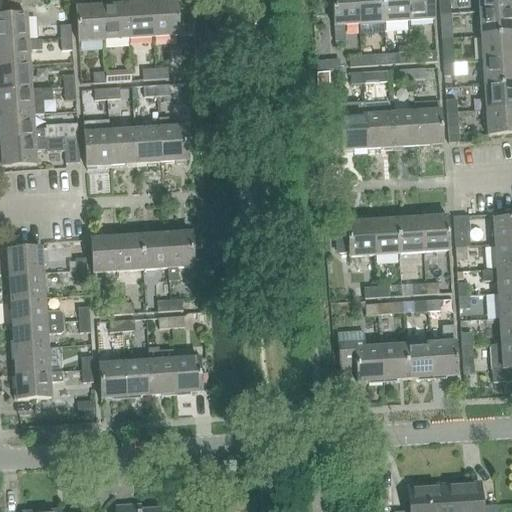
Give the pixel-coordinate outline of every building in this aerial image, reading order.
[(345,43),(344,27),(358,27),(356,0),(332,0),(335,43),(345,43)] [(356,0),(358,27),(384,25),(382,0),(356,0)] [(406,0),(382,0),(384,25),(408,23),(406,0)] [(432,0),(406,0),(408,23),(434,21),(432,0)] [(511,0),(478,0),(480,15),(511,12),(511,0)] [(176,2),(150,4),(152,39),(179,38),(176,2)] [(450,17),(449,2),(439,2),(440,17),(450,17)] [(150,4),(126,5),(128,41),(152,39),(150,4)] [(126,5),(101,7),(103,42),(128,41),(126,5)] [(103,42),(101,7),(77,8),(79,44),(103,42)] [(511,12),(480,15),(481,39),(511,36),(511,12)] [(0,17),(0,45),(28,44),(28,42),(26,16),(0,17)] [(440,17),(441,40),(452,40),(450,17),(440,17)] [(71,41),(70,26),(60,27),(60,42),(71,41)] [(511,36),(481,39),(483,64),(511,61),(511,36)] [(28,42),(28,44),(0,45),(0,69),(30,68),(29,53),(41,52),(40,41),(28,42)] [(60,42),(61,52),(71,52),(71,41),(60,42)] [(453,65),(452,51),(442,51),(443,66),(453,65)] [(410,53),(398,54),(398,65),(411,64),(410,53)] [(411,64),(424,63),(423,53),(410,53),(411,64)] [(361,67),(374,67),(374,56),(360,57),(361,67)] [(360,57),(349,57),(349,68),(361,67),(360,57)] [(316,74),(328,74),(340,73),(339,60),(315,61),(316,74)] [(511,61),(483,64),(484,88),(511,86),(511,61)] [(443,66),(444,77),(454,77),(453,65),(443,66)] [(0,69),(0,94),(31,93),(31,91),(30,68),(0,69)] [(155,81),(168,80),(167,69),(154,70),(155,81)] [(154,70),(141,71),(141,82),(155,81),(154,70)] [(411,70),(398,71),(399,83),(412,82),(411,70)] [(412,82),(424,81),(423,70),(411,70),(412,82)] [(129,72),(105,73),(106,84),(130,83),(129,72)] [(362,85),(387,83),(387,72),(361,74),(362,85)] [(105,73),(93,74),(93,84),(106,84),(105,73)] [(316,74),(317,86),(329,86),(328,74),(316,74)] [(361,74),(350,74),(350,86),(362,85),(361,74)] [(74,90),(74,76),(63,77),(64,91),(74,90)] [(156,98),(169,97),(168,86),(155,87),(156,98)] [(511,86),(484,88),(486,113),(511,111),(511,86)] [(155,87),(143,87),(144,99),(156,98),(155,87)] [(107,101),(120,100),(119,89),(106,90),(107,101)] [(31,91),(31,93),(0,94),(0,119),(33,117),(44,116),(43,102),(53,102),(52,90),(31,91)] [(64,91),(64,102),(75,101),(74,90),(64,91)] [(106,90),(94,91),(94,102),(107,101),(106,90)] [(457,115),(456,100),(445,101),(446,116),(457,115)] [(366,151),(364,118),(365,118),(364,106),(364,102),(353,102),(354,119),(340,120),(343,153),(366,151)] [(414,103),(415,115),(414,115),(416,148),(443,147),(440,113),(439,113),(438,102),(414,103)] [(389,104),(364,106),(365,118),(364,118),(366,151),(392,150),(390,116),(389,104)] [(511,111),(486,113),(487,137),(511,135),(511,111)] [(414,115),(390,116),(392,150),(416,148),(414,115)] [(446,116),(448,144),(458,143),(457,115),(446,116)] [(45,131),(34,131),(33,117),(0,119),(0,134),(1,144),(46,141),(45,131)] [(184,129),(170,130),(169,119),(158,120),(159,130),(158,130),(160,164),(186,163),(184,129)] [(109,133),(108,121),(84,123),(87,169),(111,167),(109,133)] [(77,125),(66,125),(66,140),(78,139),(77,125)] [(158,130),(134,132),(136,166),(160,164),(158,130)] [(134,132),(109,133),(111,167),(136,166),(134,132)] [(65,165),(79,164),(78,139),(66,140),(46,141),(1,144),(2,168),(36,166),(35,152),(45,151),(45,153),(65,152),(65,165)] [(455,249),(466,249),(469,248),(467,217),(453,218),(455,249)] [(447,218),(421,220),(423,253),(450,251),(447,218)] [(511,219),(493,221),(495,247),(511,246),(511,219)] [(421,220),(397,221),(399,255),(423,253),(421,220)] [(397,221),(372,223),(374,256),(399,255),(397,221)] [(374,256),(372,223),(347,225),(348,235),(339,236),(336,240),(337,252),(341,256),(349,255),(349,258),(374,256)] [(178,282),(177,269),(193,268),(191,234),(165,236),(167,270),(168,283),(178,282)] [(143,271),(167,270),(165,236),(141,238),(143,271)] [(118,273),(143,271),(141,238),(116,239),(118,273)] [(93,274),(118,273),(116,239),(91,241),(93,274)] [(511,246),(495,247),(496,272),(511,270),(511,246)] [(6,251),(8,276),(43,274),(41,249),(6,251)] [(455,249),(456,261),(466,261),(466,249),(455,249)] [(86,273),(85,259),(74,260),(75,274),(86,273)] [(511,270),(496,272),(481,273),(482,283),(497,282),(498,296),(511,295),(511,270)] [(75,274),(76,285),(87,284),(86,273),(75,274)] [(8,276),(10,301),(44,299),(43,274),(8,276)] [(426,296),(438,295),(437,284),(425,285),(426,296)] [(468,298),(467,284),(457,285),(458,299),(468,298)] [(425,285),(413,286),(413,297),(426,296),(425,285)] [(376,288),(363,289),(364,300),(377,299),(376,288)] [(377,299),(389,299),(389,288),(376,288),(377,299)] [(511,295),(498,296),(500,322),(511,320),(511,295)] [(458,299),(458,310),(469,310),(468,298),(458,299)] [(44,299),(10,301),(11,327),(63,323),(62,315),(59,313),(45,314),(44,299)] [(170,312),(183,311),(182,301),(169,302),(170,312)] [(427,313),(440,312),(439,301),(426,302),(427,313)] [(169,302),(156,302),(157,313),(170,312),(169,302)] [(415,314),(427,313),(426,302),(414,303),(415,314)] [(120,316),(133,315),(132,304),(120,305),(120,316)] [(378,316),(390,315),(390,304),(377,305),(378,316)] [(120,305),(107,306),(108,317),(120,316),(120,305)] [(377,305),(365,306),(365,317),(378,316),(377,305)] [(90,322),(89,308),(77,309),(78,323),(90,322)] [(171,330),(183,329),(183,318),(170,319),(171,330)] [(170,319),(158,320),(158,330),(171,330),(170,319)] [(511,320),(500,322),(501,346),(511,345),(511,320)] [(121,333),(134,332),(133,321),(121,322),(121,333)] [(78,323),(79,334),(90,334),(90,322),(78,323)] [(121,322),(108,323),(109,333),(121,333),(121,322)] [(11,327),(13,352),(47,349),(47,336),(60,335),(63,332),(63,323),(11,327)] [(442,342),(429,343),(431,379),(456,377),(452,327),(441,327),(442,342)] [(381,382),(379,346),(363,347),(362,333),(337,335),(339,373),(356,372),(356,384),(381,382)] [(471,348),(470,334),(461,334),(462,349),(471,348)] [(429,343),(404,345),(406,381),(431,379),(429,343)] [(404,345),(379,346),(381,382),(406,381),(404,345)] [(511,345),(501,346),(491,347),(494,384),(511,382),(511,345)] [(463,363),(472,362),(471,348),(462,349),(463,363)] [(13,352),(14,377),(49,374),(49,373),(47,349),(13,352)] [(175,395),(173,361),(172,351),(158,352),(158,349),(148,350),(149,362),(151,397),(175,395)] [(92,372),(91,358),(81,358),(82,373),(92,372)] [(199,359),(173,361),(175,395),(202,393),(199,359)] [(149,362),(123,364),(126,399),(151,397),(149,362)] [(126,399),(123,364),(98,366),(101,400),(126,399)] [(82,373),(82,384),(92,384),(92,372),(82,373)] [(49,374),(14,377),(16,402),(51,399),(50,385),(62,384),(61,373),(49,373),(49,374)] [(496,511),(496,507),(481,508),(479,485),(435,488),(435,490),(408,492),(409,511),(496,511)]
